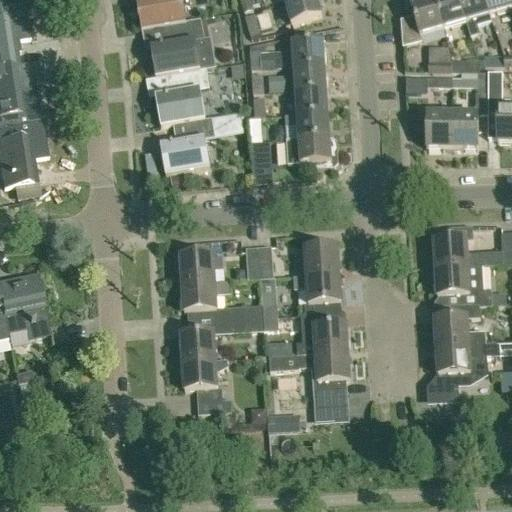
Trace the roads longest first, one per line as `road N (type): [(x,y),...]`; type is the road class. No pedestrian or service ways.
road 1 (residential): [(373,200),(102,223)]
road 2 (residential): [(102,223),(79,0)]
road 3 (residential): [(373,200),(361,3)]
road 4 (residential): [(116,419),(102,223)]
road 5 (residential): [(382,388),(373,200)]
road 6 (residential): [(511,196),(373,200)]
